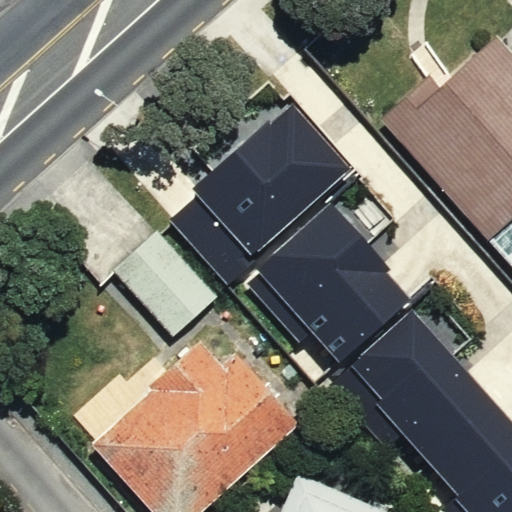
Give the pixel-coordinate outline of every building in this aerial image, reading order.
[(424,66),(374,111),(511,265),(511,263),(511,52),(489,28),(435,80),(424,66)] [(355,168),(294,99),(191,190),(196,195),(167,220),(224,283),(355,168)] [(390,270),(328,204),(258,269),(259,272),(245,285),(297,341),(310,329),(340,362),(408,299),(385,274),(390,270)] [(215,289),(152,222),(109,262),(172,329),(215,289)] [(511,274),(505,267),(493,254),(434,308),(426,316),(495,390),(511,373),(511,274)] [(491,402),(411,312),(330,383),(387,447),(402,434),(426,460),(491,402)] [(197,511),(293,426),(230,356),(218,367),(195,342),(83,444),(145,511),(197,511)] [(511,511),(511,423),(491,402),(426,460),(456,496),(441,508),(443,511),(511,511)] [(369,511),(287,477),(271,511),(369,511)]
